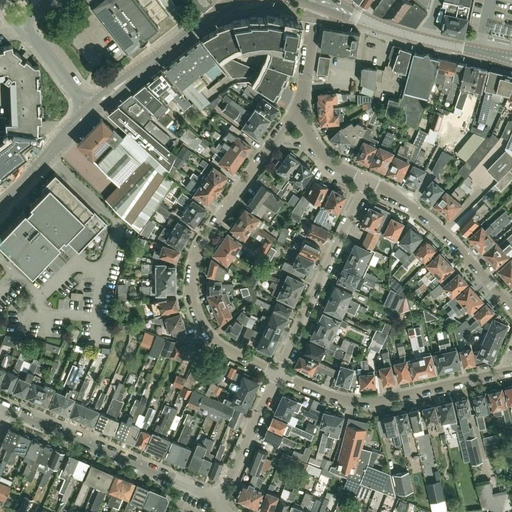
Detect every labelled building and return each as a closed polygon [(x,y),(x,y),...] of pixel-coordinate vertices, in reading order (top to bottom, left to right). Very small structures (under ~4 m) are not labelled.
[(156,27),(158,26),(144,9),(137,0),(88,0),(90,2),(89,3),(127,50),(128,49),(139,41),(146,36),(146,35),(156,27)] [(164,5),(172,15),(179,9),(171,0),(160,0),(161,1),(160,1),(164,6),(164,5)] [(181,0),(189,9),(194,16),(203,9),(195,0),(181,0)] [(195,0),(203,9),(211,2),(209,0),(195,0)] [(393,0),(380,0),(373,10),(382,15),(393,0)] [(393,0),(382,15),(416,25),(428,11),(427,10),(429,0),(393,0)] [(441,32),(453,34),(456,16),(459,0),(444,0),(444,1),(443,6),(446,7),(445,12),(441,32)] [(459,0),(456,16),(453,34),(461,36),(464,34),(468,18),(467,18),(470,8),(471,0),(459,0)] [(217,59),(222,55),(233,49),(233,48),(246,44),(258,42),(271,42),(282,44),(281,49),(270,47),(268,55),(264,67),(263,67),(260,73),(261,74),(257,82),(255,85),(254,84),(253,85),(274,98),(276,99),(278,94),(282,86),(283,84),(284,84),(289,69),(290,69),(291,69),(294,52),(292,51),(293,46),(296,47),(301,21),(283,17),(283,19),(266,16),(266,17),(248,17),(248,18),(231,21),(231,22),(232,23),(215,28),(215,29),(216,30),(201,38),(202,39),(217,59)] [(320,49),(321,50),(357,55),(360,33),(324,27),(320,49)] [(215,60),(199,40),(181,54),(195,72),(198,74),(208,87),(225,73),(215,60)] [(5,117),(0,117),(0,130),(5,130),(9,130),(22,130),(22,131),(36,134),(40,134),(39,134),(37,133),(37,122),(40,121),(41,121),(40,113),(38,113),(38,102),(40,102),(39,85),(37,85),(36,74),(39,74),(38,65),(31,66),(31,63),(28,61),(25,59),(23,62),(19,58),(21,56),(16,51),(13,52),(11,45),(3,46),(3,49),(0,49),(0,72),(6,71),(7,74),(2,80),(1,79),(1,80),(7,85),(8,84),(6,83),(11,77),(14,77),(16,121),(13,122),(6,122),(5,116),(5,117)] [(389,58),(391,58),(388,66),(386,65),(385,70),(377,69),(377,77),(382,78),(392,81),(396,69),(400,70),(398,75),(405,77),(412,51),(400,47),(393,45),(389,58)] [(400,96),(399,100),(398,106),(399,106),(400,107),(401,108),(402,109),(403,109),(404,110),(405,112),(405,113),(406,114),(406,115),(406,117),(406,118),(406,119),(406,121),(405,122),(417,128),(437,76),(440,59),(439,58),(415,52),(414,52),(402,97),(400,96)] [(181,54),(172,61),(189,81),(198,74),(195,72),(181,54)] [(252,75),(256,69),(230,58),(221,64),(232,77),(252,75)] [(437,76),(443,77),(441,83),(440,83),(438,89),(442,90),(447,76),(449,60),(440,58),(440,59),(437,76)] [(441,92),(448,93),(450,86),(452,85),(453,79),(458,62),(449,60),(447,76),(442,90),(441,92)] [(189,81),(172,61),(163,68),(181,88),(189,81)] [(461,90),(470,65),(466,64),(466,63),(458,62),(453,79),(452,85),(450,86),(448,93),(446,98),(452,100),(457,80),(462,81),(459,90),(461,90)] [(472,96),(474,91),(479,67),(470,65),(461,90),(469,92),(468,94),(472,96)] [(376,88),(377,77),(377,69),(377,68),(363,67),(361,83),(376,88)] [(482,93),(488,69),(480,67),(479,67),(474,91),(482,93)] [(183,94),(161,70),(160,71),(151,78),(158,86),(162,83),(167,89),(169,93),(173,97),(177,94),(182,101),(185,98),(182,95),(183,94)] [(495,101),(502,73),(490,70),(485,89),(494,91),(493,94),(484,92),(483,99),(491,101),(489,108),(493,109),(495,101)] [(511,83),(511,75),(502,73),(495,101),(499,102),(502,92),(509,94),(511,83)] [(158,86),(151,78),(144,83),(167,106),(171,110),(175,107),(169,101),(164,97),(169,93),(167,89),(162,83),(158,86)] [(144,83),(132,93),(158,116),(156,118),(165,126),(172,119),(163,110),(167,106),(144,83)] [(258,102),(254,106),(270,117),(271,117),(272,117),(273,116),(275,114),(275,113),(274,112),(276,109),(277,110),(279,107),(276,105),(275,106),(262,97),(261,97),(256,94),(259,90),(248,84),(243,91),(258,102)] [(469,92),(461,90),(455,106),(463,109),(468,94),(469,92)] [(318,108),(332,107),(332,101),(341,100),(340,93),(334,93),(320,94),(320,100),(319,100),(319,101),(317,102),(318,108)] [(148,110),(142,105),(131,94),(118,105),(164,145),(170,137),(160,128),(149,120),(152,117),(146,112),(148,110)] [(254,108),(251,112),(225,94),(222,98),(227,102),(263,128),(265,125),(266,126),(269,121),(268,120),(269,119),(254,108)] [(365,95),(368,109),(374,106),(372,96),(365,95)] [(395,117),(398,106),(399,100),(390,98),(385,113),(395,117)] [(260,131),(263,128),(227,102),(221,110),(242,125),(241,126),(256,137),(257,136),(258,137),(262,132),(260,131)] [(111,116),(127,131),(149,151),(168,169),(174,154),(164,145),(118,105),(108,113),(111,116)] [(375,108),(374,106),(368,109),(366,110),(371,117),(372,114),(374,109),(375,108)] [(339,107),(332,107),(318,108),(318,116),(321,116),(321,117),(322,117),(322,123),(339,122),(339,120),(343,120),(342,114),(339,114),(339,107)] [(444,114),(442,113),(435,111),(428,132),(437,136),(446,139),(452,122),(453,122),(454,119),(444,115),(444,114)] [(395,127),(399,119),(392,116),(388,123),(395,127)] [(101,118),(76,143),(118,184),(104,198),(137,231),(172,180),(165,175),(168,169),(149,151),(127,131),(121,136),(112,127),(111,128),(101,118)] [(340,128),(330,138),(331,139),(331,141),(333,143),(335,143),(341,149),(342,149),(344,149),(351,142),(352,143),(358,146),(366,126),(365,125),(365,123),(360,121),(359,122),(358,122),(355,125),(352,122),(343,127),(342,126),(340,128)] [(237,134),(238,133),(240,130),(231,124),(228,127),(237,134)] [(365,139),(365,140),(357,157),(362,160),(361,161),(364,163),(367,164),(367,163),(368,163),(379,141),(369,136),(372,129),(366,126),(361,138),(365,139)] [(201,138),(187,128),(179,137),(194,148),(201,138)] [(222,139),(243,154),(250,145),(236,135),(228,129),(222,139)] [(0,177),(2,175),(4,178),(5,177),(3,175),(2,173),(6,169),(8,172),(9,171),(15,166),(22,161),(20,158),(26,154),(24,151),(23,151),(22,149),(34,139),(36,139),(36,135),(36,134),(22,131),(22,130),(9,130),(9,131),(8,131),(12,132),(11,136),(7,139),(3,142),(0,144),(0,177)] [(220,134),(215,130),(211,135),(217,139),(220,134)] [(391,143),(395,135),(387,131),(372,165),(378,167),(378,169),(380,171),(383,171),(384,170),(385,170),(393,152),(387,149),(390,142),(391,143)] [(464,165),(471,170),(472,171),(500,139),(492,134),(489,138),(487,136),(464,165)] [(203,146),(206,142),(202,138),(198,143),(203,146)] [(227,148),(223,153),(237,163),(239,161),(240,161),(242,159),(241,158),(243,154),(222,139),(219,142),(227,148)] [(402,145),(397,155),(396,155),(388,172),(395,175),(394,176),(396,179),(399,179),(400,177),(401,178),(409,161),(410,161),(414,152),(417,145),(413,143),(406,140),(404,146),(402,145)] [(211,157),(217,161),(231,171),(233,170),(234,169),(236,167),(235,166),(237,163),(223,153),(212,145),(209,149),(214,152),(211,157)] [(498,181),(509,170),(511,166),(511,155),(506,149),(486,170),(498,181)] [(442,151),(438,159),(445,164),(452,156),(442,151)] [(268,181),(264,186),(276,194),(279,189),(280,188),(287,178),(293,169),(292,169),(298,160),(294,157),(295,156),(290,152),(289,154),(288,153),(281,162),(278,159),(273,165),(277,168),(276,169),(285,175),(284,177),(281,178),(275,186),(268,181)] [(176,166),(181,158),(175,154),(171,163),(176,166)] [(418,185),(426,169),(420,166),(424,157),(419,154),(415,164),(414,164),(407,180),(412,183),(411,184),(416,186),(417,185),(418,185)] [(226,175),(212,166),(202,159),(199,163),(204,167),(201,171),(221,186),(221,185),(225,180),(223,179),(226,175)] [(280,198),(287,188),(286,187),(289,183),(291,184),(291,185),(298,190),(300,186),(311,171),(310,170),(309,168),(307,166),(305,167),(305,166),(305,165),(301,162),(281,189),(280,188),(279,189),(276,194),(280,198)] [(471,170),(464,165),(458,172),(466,178),(468,175),(472,171),(471,170)] [(511,172),(509,170),(498,181),(495,185),(501,190),(511,178),(511,172)] [(190,176),(199,183),(215,194),(218,191),(219,191),(222,187),(221,186),(201,171),(198,176),(193,172),(190,176)] [(77,251),(78,252),(93,237),(106,223),(60,178),(54,173),(41,186),(45,190),(29,205),(31,207),(26,212),(24,210),(11,224),(0,235),(0,243),(16,260),(31,274),(46,259),(59,245),(63,250),(64,250),(69,244),(77,251)] [(472,179),(468,175),(466,178),(459,186),(459,187),(462,189),(465,192),(467,193),(471,188),(469,186),(472,183),(470,181),(472,179)] [(215,195),(215,194),(199,183),(190,176),(187,181),(196,187),(193,192),(205,201),(207,203),(208,200),(209,199),(210,200),(214,194),(215,195)] [(425,199),(426,200),(427,201),(430,203),(431,202),(432,202),(434,200),(443,188),(437,183),(440,180),(435,177),(422,194),(426,198),(425,199)] [(319,203),(326,187),(325,186),(325,185),(320,183),(320,184),(314,181),(306,197),(302,196),(292,211),(300,215),(304,208),(306,209),(310,199),(319,203)] [(276,194),(264,186),(262,184),(252,198),(251,197),(247,202),(248,203),(247,205),(269,221),(276,212),(284,201),(280,198),(276,194)] [(459,187),(459,186),(458,186),(450,195),(446,191),(438,201),(435,204),(436,205),(435,207),(438,210),(440,209),(443,211),(462,189),(459,187)] [(318,212),(313,222),(323,227),(326,220),(321,218),(326,209),(328,210),(327,212),(329,214),(333,216),(335,216),(341,200),(344,195),(343,195),(344,194),(341,192),(338,191),(337,192),(332,189),(326,202),(324,201),(322,206),(320,206),(318,212)] [(462,189),(443,211),(445,213),(445,215),(447,217),(449,217),(450,218),(462,204),(458,201),(465,192),(462,189)] [(168,191),(164,196),(173,202),(177,197),(168,191)] [(176,200),(186,208),(200,218),(203,213),(202,212),(205,208),(182,191),(176,200)] [(475,211),(471,215),(460,227),(463,230),(463,231),(465,233),(466,233),(468,235),(480,223),(476,219),(488,207),(484,203),(475,211)] [(155,210),(166,217),(170,212),(159,204),(155,210)] [(373,249),(378,237),(380,232),(384,224),(390,212),(375,205),(374,207),(371,206),(371,207),(369,207),(361,224),(371,228),(363,244),(373,249)] [(175,212),(180,215),(193,225),(196,221),(197,222),(200,218),(186,208),(183,212),(176,207),(175,210),(175,212)] [(240,214),(238,218),(258,233),(265,238),(272,242),(275,238),(263,229),(259,227),(263,221),(244,208),(244,209),(242,209),(239,213),(240,214)] [(476,244),(498,224),(505,218),(507,216),(508,215),(505,211),(485,229),(482,225),(469,236),(470,238),(470,239),(472,241),(474,241),(476,244)] [(507,216),(505,218),(498,224),(476,244),(478,246),(478,248),(480,250),(481,250),(482,251),(494,240),(492,237),(511,220),(507,216)] [(397,240),(401,233),(399,232),(403,223),(403,222),(402,220),(399,219),(397,220),(392,217),(387,228),(386,227),(383,233),(380,232),(378,237),(383,240),(385,235),(397,240)] [(174,225),(171,230),(186,240),(189,235),(188,234),(190,229),(172,218),(169,218),(167,221),(174,225)] [(234,230),(243,237),(247,232),(248,233),(250,234),(255,237),(257,234),(258,233),(238,218),(235,222),(233,222),(230,226),(231,228),(230,228),(234,230)] [(323,227),(313,222),(312,222),(306,234),(322,241),(322,239),(324,240),(326,235),(324,234),(327,229),(323,227)] [(147,236),(150,231),(143,226),(140,232),(147,236)] [(186,240),(171,230),(164,226),(157,237),(169,244),(171,242),(179,248),(182,243),(183,244),(186,240)] [(411,250),(422,236),(415,230),(416,229),(413,226),(412,227),(411,227),(399,241),(406,246),(411,250)] [(319,246),(303,239),(305,236),(295,231),(292,237),(302,242),(298,250),(314,257),(314,256),(316,257),(318,252),(317,251),(319,246)] [(218,242),(234,253),(241,243),(227,233),(224,238),(222,237),(218,242)] [(511,233),(499,245),(496,241),(483,252),(484,253),(484,255),(486,257),(487,257),(490,259),(511,239),(511,233)] [(255,250),(263,256),(271,244),(272,242),(265,238),(264,239),(262,243),(259,247),(258,246),(255,250)] [(511,239),(490,259),(492,262),(492,263),(494,266),(495,265),(496,266),(508,256),(506,252),(511,246),(511,239)] [(415,252),(414,251),(407,258),(402,264),(406,267),(416,257),(415,256),(417,254),(425,261),(437,249),(435,247),(435,246),(433,244),(431,244),(426,240),(415,252)] [(234,253),(218,242),(214,248),(216,249),(212,254),(226,264),(234,253)] [(178,251),(179,250),(162,244),(162,245),(159,243),(156,251),(154,250),(152,257),(157,258),(159,257),(167,259),(167,258),(175,260),(177,255),(177,256),(179,255),(180,252),(179,251),(178,251)] [(255,258),(259,261),(263,256),(255,250),(245,243),(242,248),(255,258)] [(351,247),(348,253),(366,261),(371,250),(355,243),(353,248),(351,247)] [(137,255),(140,248),(134,246),(131,254),(137,255)] [(416,283),(420,286),(424,282),(447,260),(444,256),(445,256),(442,252),(441,253),(440,252),(427,263),(432,268),(416,283)] [(297,253),(292,265),(307,271),(310,266),(311,266),(313,263),(312,262),(312,260),(297,253)] [(366,261),(348,253),(346,259),(348,260),(345,265),(361,272),(366,261)] [(507,279),(511,274),(511,255),(510,257),(511,258),(499,269),(503,274),(502,275),(505,278),(506,277),(507,279)] [(205,275),(222,278),(225,268),(211,258),(209,266),(208,265),(205,267),(204,272),(205,275)] [(423,289),(438,275),(441,279),(454,267),(453,266),(454,265),(451,262),(450,263),(447,260),(424,282),(420,286),(423,289)] [(291,264),(284,261),(281,267),(304,278),(305,277),(306,277),(307,274),(306,273),(307,271),(292,265),(291,264)] [(156,272),(156,278),(175,278),(175,272),(174,272),(174,266),(164,266),(164,264),(141,264),(141,272),(156,272)] [(364,275),(360,274),(360,275),(354,272),(354,273),(344,268),(342,273),(340,272),(337,278),(339,279),(339,280),(360,290),(363,282),(374,286),(376,281),(364,275)] [(393,280),(403,277),(401,271),(391,275),(393,280)] [(364,275),(376,281),(378,278),(365,272),(364,275)] [(66,286),(75,295),(88,281),(80,273),(66,286)] [(433,290),(430,292),(435,298),(446,288),(452,295),(467,282),(458,273),(444,285),(441,282),(432,289),(433,290)] [(269,274),(267,278),(298,292),(300,288),(301,287),(303,284),(302,283),(303,282),(287,274),(284,280),(269,274)] [(175,278),(156,278),(156,286),(142,286),(142,294),(165,293),(165,291),(175,291),(174,285),(175,285),(175,278)] [(295,297),(298,292),(267,278),(271,280),(269,285),(274,287),(271,293),(293,303),(293,302),(295,302),(296,299),(295,297)] [(212,292),(224,291),(232,289),(232,283),(220,284),(220,280),(205,280),(203,282),(203,287),(205,289),(206,289),(206,293),(212,292)] [(359,303),(351,299),(350,298),(352,292),(336,285),(336,286),(334,287),(332,291),(333,292),(331,296),(365,312),(367,307),(359,304),(359,303)] [(451,315),(456,311),(477,293),(474,290),(475,289),(472,285),(470,286),(470,285),(457,296),(461,301),(448,312),(451,315)] [(226,292),(221,293),(207,295),(210,302),(206,304),(209,311),(226,303),(230,302),(226,292)] [(397,292),(391,306),(399,309),(406,297),(397,292)] [(459,315),(459,314),(462,311),(463,312),(467,308),(471,312),(484,300),(483,299),(484,298),(480,294),(479,295),(477,293),(456,311),(459,315)] [(152,309),(153,314),(177,309),(177,308),(179,308),(178,302),(176,302),(175,296),(147,302),(149,309),(152,309)] [(365,312),(331,296),(329,301),(327,302),(325,305),(326,307),(326,308),(342,315),(344,309),(354,314),(356,309),(364,313),(365,312)] [(406,296),(399,311),(409,308),(407,296),(406,296)] [(255,303),(258,304),(273,311),(285,317),(287,314),(288,314),(289,314),(291,313),(293,310),(292,308),(291,307),(277,300),(274,306),(257,298),(255,303)] [(473,329),(477,325),(484,320),(493,311),(490,308),(491,306),(488,302),(487,304),(486,303),(474,314),(478,318),(470,325),(465,320),(464,321),(457,327),(470,332),(473,329)] [(226,303),(209,311),(212,318),(216,316),(219,323),(231,314),(226,303)] [(439,318),(424,309),(423,310),(426,321),(439,318)] [(241,311),(235,320),(231,325),(229,323),(224,330),(225,333),(228,335),(231,335),(232,334),(235,336),(241,324),(246,315),(246,314),(241,311)] [(281,329),(281,328),(283,324),(284,325),(287,324),(288,321),(287,318),(285,317),(273,311),(270,318),(262,314),(260,319),(267,322),(281,329)] [(488,330),(502,336),(505,330),(508,330),(509,326),(498,313),(497,315),(493,311),(484,320),(485,321),(489,319),(492,321),(488,330)] [(348,321),(342,319),(342,321),(324,312),(318,325),(334,332),(337,326),(339,327),(340,325),(345,327),(348,321)] [(180,318),(179,313),(166,317),(165,316),(158,318),(160,323),(160,324),(165,322),(168,332),(171,331),(172,334),(184,335),(181,326),(183,325),(182,324),(184,323),(183,318),(180,318)] [(246,315),(241,324),(245,326),(249,317),(246,315)] [(267,322),(262,333),(276,340),(277,340),(280,339),(281,336),(280,333),(279,332),(281,329),(267,322)] [(376,329),(374,333),(385,338),(387,335),(391,325),(386,322),(381,331),(376,329)] [(334,332),(318,325),(317,326),(315,326),(313,330),(315,331),(312,337),(330,346),(329,347),(335,350),(337,345),(332,343),(333,340),(331,340),(334,332)] [(415,335),(421,334),(419,325),(413,327),(415,335)] [(260,338),(255,347),(256,350),(267,355),(274,352),(276,348),(274,345),(276,340),(262,333),(247,326),(241,339),(247,342),(251,334),(260,338)] [(462,329),(466,349),(461,350),(464,365),(465,365),(466,367),(471,365),(470,364),(475,362),(473,352),(468,334),(470,332),(462,329)] [(480,344),(482,345),(496,351),(502,336),(488,330),(487,332),(485,331),(480,344)] [(442,332),(444,338),(451,368),(454,368),(455,369),(459,368),(460,366),(461,366),(457,349),(451,350),(447,331),(442,332)] [(142,339),(150,343),(153,337),(144,333),(142,339)] [(381,348),(381,347),(385,338),(374,333),(372,338),(376,340),(374,344),(381,348)] [(14,346),(18,337),(5,335),(1,344),(14,346)] [(156,335),(151,348),(159,351),(164,338),(156,335)] [(387,335),(385,338),(381,347),(390,347),(387,335)] [(426,355),(426,354),(421,335),(416,336),(418,345),(419,348),(424,374),(428,374),(428,375),(432,374),(435,373),(435,372),(431,354),(426,355)] [(443,349),(441,350),(441,352),(435,354),(439,371),(440,371),(442,372),(446,371),(446,369),(451,368),(444,338),(438,339),(440,347),(442,346),(443,349)] [(162,347),(171,351),(174,341),(166,339),(162,347)] [(329,354),(333,356),(342,360),(344,354),(335,350),(329,347),(321,344),(320,345),(310,341),(309,343),(307,344),(305,348),(306,350),(305,352),(320,359),(323,353),(328,355),(329,354)] [(411,378),(403,345),(398,346),(400,355),(402,355),(403,358),(400,359),(401,361),(395,363),(399,380),(400,380),(400,382),(403,382),(406,380),(406,379),(411,378)] [(475,362),(476,365),(494,360),(496,357),(494,355),(496,351),(482,345),(479,352),(476,351),(473,352),(475,362)] [(185,350),(174,346),(171,352),(183,357),(185,350)] [(419,348),(413,349),(415,358),(409,359),(413,377),(414,377),(414,378),(417,378),(420,376),(420,375),(424,374),(419,348)] [(391,382),(395,381),(388,351),(382,352),(385,366),(380,367),(384,384),(385,384),(385,385),(391,384),(391,382)] [(339,365),(341,365),(339,371),(340,371),(337,382),(339,382),(338,384),(346,387),(347,384),(349,385),(354,369),(347,367),(349,359),(348,359),(350,353),(345,352),(344,354),(342,360),(339,365)] [(6,353),(3,360),(0,367),(0,366),(0,380),(9,360),(11,355),(6,353)] [(335,375),(338,369),(308,355),(307,357),(300,354),(295,365),(312,373),(316,366),(327,371),(326,373),(334,376),(334,375),(335,375)] [(12,385),(23,361),(17,358),(11,372),(7,370),(0,385),(1,386),(2,388),(4,389),(6,388),(10,390),(12,385)] [(212,390),(225,367),(221,365),(221,363),(213,359),(204,375),(211,378),(210,380),(212,381),(208,388),(212,390)] [(374,386),(375,386),(374,373),(368,373),(367,360),(362,360),(363,368),(361,368),(361,374),(359,374),(358,378),(358,383),(361,383),(361,386),(368,386),(368,388),(374,388),(374,386)] [(34,371),(36,367),(37,364),(31,361),(24,379),(18,376),(12,391),(14,392),(13,393),(18,395),(19,394),(23,396),(26,391),(34,371)] [(37,364),(36,367),(34,371),(39,373),(42,366),(37,364)] [(66,378),(60,393),(55,390),(48,406),(49,407),(48,408),(54,410),(54,409),(57,410),(76,366),(72,365),(66,378)] [(45,382),(37,401),(41,403),(41,405),(44,406),(45,405),(46,406),(54,387),(49,385),(56,368),(51,366),(45,382)] [(76,366),(57,410),(61,412),(60,413),(65,415),(66,414),(67,414),(77,392),(72,389),(80,371),(76,369),(76,366)] [(228,377),(232,378),(235,372),(236,369),(231,366),(226,376),(228,377)] [(231,380),(253,390),(257,382),(255,381),(257,379),(244,373),(242,377),(240,376),(241,375),(235,372),(232,378),(232,379),(231,380)] [(183,385),(189,387),(195,376),(189,373),(183,385)] [(171,384),(180,388),(184,378),(176,374),(171,384)] [(34,375),(25,397),(31,399),(31,400),(34,401),(35,401),(37,401),(45,382),(38,380),(39,377),(34,375)] [(238,395),(251,401),(254,394),(252,393),(253,390),(231,380),(232,379),(228,378),(225,383),(237,388),(234,394),(238,395)] [(80,420),(86,406),(80,403),(89,382),(84,380),(75,401),(69,415),(73,417),(73,418),(77,420),(78,419),(80,420)] [(85,395),(91,397),(96,383),(91,381),(85,395)] [(218,394),(222,387),(216,385),(213,392),(218,394)] [(187,397),(191,390),(182,386),(179,394),(187,397)] [(175,402),(179,390),(171,388),(167,399),(175,402)] [(212,390),(208,388),(204,394),(209,397),(212,390)] [(129,423),(123,438),(132,442),(139,427),(135,425),(140,414),(139,413),(142,406),(144,407),(151,391),(145,389),(138,403),(137,406),(129,423)] [(510,418),(509,414),(505,399),(504,399),(502,389),(496,390),(495,389),(490,390),(489,392),(488,392),(492,409),(503,407),(503,409),(503,410),(507,426),(511,424),(511,423),(511,418),(510,418)] [(136,390),(133,398),(139,400),(142,391),(136,390)] [(196,409),(197,405),(202,394),(192,390),(186,404),(196,409)] [(112,397),(104,414),(100,413),(94,426),(95,426),(94,428),(98,430),(99,428),(103,430),(109,416),(119,393),(114,391),(112,397)] [(93,409),(86,406),(80,420),(83,421),(82,422),(87,425),(87,423),(92,425),(105,394),(100,392),(93,409)] [(123,395),(119,393),(109,416),(103,430),(107,432),(106,433),(110,435),(111,433),(112,434),(118,420),(121,412),(119,411),(123,402),(120,401),(123,395)] [(486,427),(484,419),(483,412),(489,411),(485,393),(483,393),(482,393),(479,393),(478,395),(473,396),(475,405),(474,405),(479,429),(486,427)] [(207,410),(213,399),(202,394),(197,405),(207,410)] [(229,403),(245,410),(246,407),(248,408),(251,401),(238,395),(234,394),(232,399),(224,395),(221,401),(229,405),(229,403)] [(279,404),(306,416),(317,421),(320,411),(311,407),(309,411),(301,407),(302,403),(296,400),(296,398),(292,397),(291,398),(283,395),(279,404)] [(456,400),(462,425),(463,429),(468,448),(470,459),(470,460),(471,464),(479,462),(479,461),(482,460),(479,447),(476,448),(473,433),(470,434),(466,415),(471,414),(467,397),(466,398),(464,397),(462,397),(461,399),(456,400)] [(219,415),(224,404),(213,399),(207,410),(219,415)] [(438,404),(442,421),(449,420),(450,423),(451,422),(452,427),(457,431),(464,462),(470,460),(470,459),(468,448),(463,429),(462,425),(460,426),(457,423),(456,421),(457,421),(452,401),(446,402),(445,401),(439,403),(439,404),(438,404)] [(151,450),(153,451),(165,424),(172,407),(165,403),(161,411),(165,413),(159,425),(156,424),(152,432),(151,432),(145,448),(146,448),(145,450),(150,452),(151,450)] [(114,435),(123,438),(129,423),(137,406),(132,404),(128,414),(125,413),(122,420),(121,419),(114,435)] [(224,404),(219,415),(229,420),(234,408),(224,404)] [(275,412),(275,413),(289,419),(291,415),(303,421),(306,416),(279,404),(277,408),(276,407),(274,412),(275,412)] [(423,408),(427,425),(436,423),(438,432),(444,431),(442,421),(439,422),(435,405),(431,406),(429,404),(425,405),(424,407),(423,408)] [(147,422),(148,423),(149,423),(154,409),(148,406),(142,420),(143,420),(134,443),(138,445),(139,446),(141,447),(142,446),(143,447),(149,433),(143,431),(147,422)] [(165,424),(153,451),(157,453),(156,454),(161,456),(162,455),(163,455),(169,439),(165,437),(177,409),(172,407),(165,424)] [(411,410),(409,411),(415,436),(424,434),(423,428),(419,409),(417,409),(416,407),(411,409),(411,410)] [(227,425),(228,425),(232,427),(237,429),(244,412),(234,408),(229,420),(227,425)] [(411,452),(410,445),(406,430),(411,429),(407,411),(406,412),(405,410),(401,411),(400,413),(396,414),(400,431),(405,453),(411,452)] [(324,433),(323,432),(318,451),(324,453),(325,447),(334,414),(330,413),(330,412),(325,411),(325,412),(324,412),(324,413),(320,411),(317,421),(316,426),(325,428),(324,433)] [(392,433),(393,434),(395,445),(402,444),(394,414),(390,415),(390,413),(385,415),(385,416),(384,417),(388,434),(392,433)] [(335,437),(339,438),(344,417),(343,416),(342,415),(339,414),(338,415),(334,414),(325,447),(332,448),(335,437)] [(270,419),(267,426),(288,435),(290,430),(307,437),(306,438),(311,440),(314,434),(273,417),(272,420),(270,419)] [(347,424),(336,467),(336,468),(355,473),(358,462),(369,465),(369,463),(371,456),(373,451),(362,448),(367,430),(363,429),(365,422),(350,418),(348,425),(347,424)] [(185,433),(174,460),(177,461),(176,463),(181,465),(182,463),(183,464),(190,448),(184,446),(194,424),(190,422),(189,425),(185,433)] [(315,426),(309,423),(306,429),(313,432),(315,426)] [(7,461),(12,448),(19,433),(14,431),(15,430),(10,428),(10,429),(8,429),(2,444),(7,446),(2,459),(7,461)] [(297,442),(268,429),(266,432),(265,433),(263,436),(264,437),(263,439),(278,446),(281,441),(294,447),(297,442)] [(181,431),(176,442),(171,440),(165,456),(166,457),(166,458),(169,459),(170,459),(174,460),(185,433),(181,431)] [(12,463),(17,451),(23,453),(30,438),(28,437),(28,435),(25,434),(24,435),(19,433),(12,448),(7,461),(12,463)] [(196,442),(192,452),(187,466),(196,469),(209,439),(205,437),(202,444),(196,442)] [(422,447),(434,446),(433,437),(421,437),(422,447)] [(27,477),(35,458),(41,443),(37,441),(37,439),(34,438),(33,439),(32,439),(23,460),(27,462),(22,473),(27,475),(27,477)] [(209,439),(196,469),(200,471),(201,473),(203,474),(204,473),(205,473),(213,454),(208,452),(213,441),(209,439)] [(31,481),(40,460),(45,462),(52,447),(50,446),(50,445),(47,444),(46,445),(41,443),(35,458),(27,477),(26,479),(31,481)] [(494,443),(487,444),(490,455),(496,454),(494,443)] [(216,452),(207,474),(217,478),(223,462),(218,460),(223,447),(219,445),(216,452)] [(48,476),(53,466),(57,468),(64,452),(62,451),(62,450),(60,449),(58,450),(54,448),(39,483),(44,485),(48,476)] [(250,471),(253,472),(254,472),(259,474),(268,452),(259,448),(250,471)] [(303,454),(301,460),(307,462),(311,450),(306,448),(303,454)] [(296,458),(283,452),(279,461),(292,466),(293,466),(296,458)] [(72,473),(78,458),(75,457),(74,455),(72,454),(70,455),(69,454),(63,469),(61,469),(58,476),(65,478),(59,492),(63,493),(72,473)] [(320,466),(321,461),(310,457),(308,461),(320,466)] [(66,501),(76,475),(81,477),(87,462),(86,462),(86,460),(83,459),(81,460),(78,458),(72,473),(63,493),(61,499),(66,501)] [(271,460),(265,458),(261,469),(267,471),(271,460)] [(307,463),(296,458),(293,466),(304,470),(307,463)] [(323,458),(321,466),(329,469),(332,461),(323,458)] [(369,465),(358,462),(355,473),(336,468),(336,467),(331,466),(329,470),(334,472),(348,478),(360,482),(372,487),(387,493),(395,496),(395,495),(390,475),(389,471),(369,463),(369,465)] [(94,484),(102,466),(95,463),(94,465),(90,464),(74,503),(80,505),(89,482),(94,484)] [(321,469),(308,464),(305,470),(319,476),(321,469)] [(106,491),(105,489),(112,473),(108,472),(109,470),(102,466),(94,484),(99,487),(90,509),(97,511),(106,491)] [(334,472),(329,470),(323,468),(321,473),(332,478),(334,472)] [(413,490),(409,471),(390,475),(395,495),(400,493),(413,490)] [(236,500),(247,504),(258,477),(259,474),(254,472),(249,485),(243,482),(236,500)] [(112,506),(117,494),(124,478),(120,476),(120,475),(117,474),(116,474),(114,474),(107,490),(112,492),(107,504),(112,506)] [(0,476),(0,475),(0,504),(2,505),(10,486),(0,481),(0,476)] [(258,477),(247,504),(258,509),(265,491),(256,488),(258,483),(261,484),(263,479),(258,477)] [(117,508),(122,497),(127,499),(134,482),(133,482),(133,481),(130,479),(129,480),(124,478),(117,494),(112,506),(117,508)] [(355,495),(356,493),(360,482),(348,478),(343,491),(355,495)] [(478,491),(482,507),(482,510),(487,509),(498,511),(510,511),(511,508),(511,503),(508,489),(492,492),(489,479),(476,482),(478,491)] [(435,511),(445,511),(447,509),(440,480),(426,483),(433,511),(435,511)] [(372,487),(360,482),(356,493),(368,497),(372,487)] [(136,483),(129,500),(128,500),(122,511),(129,511),(132,507),(133,507),(135,502),(140,505),(147,488),(146,487),(146,486),(142,484),(142,486),(136,483)] [(271,483),(260,509),(266,511),(272,511),(279,495),(270,492),(271,490),(272,491),(275,485),(271,483)] [(145,511),(150,511),(158,493),(155,491),(154,490),(152,489),(150,489),(149,489),(142,505),(147,507),(145,511)] [(294,500),(296,493),(290,491),(286,501),(280,498),(274,511),(287,511),(292,499),(294,500)] [(164,494),(161,492),(159,493),(158,493),(150,511),(161,511),(165,503),(167,499),(165,496),(165,495),(164,494)] [(305,492),(299,507),(292,504),(289,511),(303,511),(304,509),(306,510),(312,495),(305,492)] [(25,496),(18,511),(19,511),(27,511),(33,499),(25,496)] [(324,497),(321,505),(318,511),(324,511),(329,499),(324,497)] [(449,508),(451,508),(456,508),(454,497),(447,498),(449,508)] [(309,511),(306,511),(305,511),(316,511),(321,500),(316,498),(310,511),(309,511)] [(398,508),(405,511),(408,504),(401,501),(398,508)]
